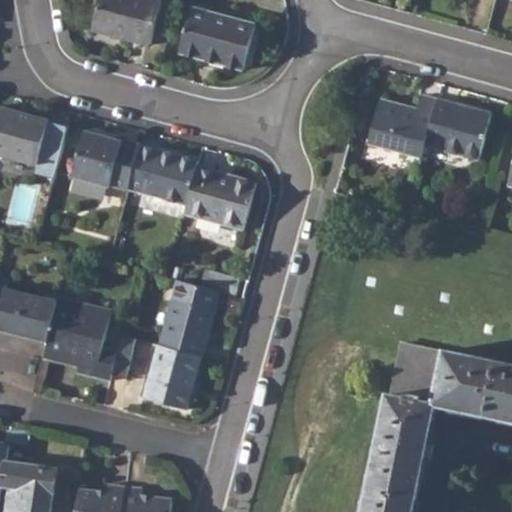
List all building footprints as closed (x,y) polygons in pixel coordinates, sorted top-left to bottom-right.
[(101,0),(94,30),(153,46),(164,2),(155,0),(101,0)] [(223,63),(241,68),(254,22),(195,5),(182,52),(204,58),(205,53),(225,58),(223,63)] [(369,143),(422,157),(425,146),(438,101),(420,96),(417,111),(380,101),(369,143)] [(425,146),(478,159),(491,115),(438,101),(425,146)] [(58,178),(73,127),(32,116),(2,109),(0,114),(0,155),(41,167),(39,173),(58,178)] [(114,187),(132,191),(144,148),(89,133),(76,179),(113,190),(114,187)] [(132,191),(191,208),(202,169),(203,164),(144,148),(132,191)] [(261,186),(202,169),(191,208),(189,216),(249,233),(261,186)] [(365,511),(414,511),(418,497),(420,497),(424,481),(421,480),(426,458),(428,459),(435,421),(437,421),(441,404),(451,406),(451,404),(484,411),(483,413),(501,417),(502,415),(511,416),(511,278),(357,243),(338,326),(406,340),(394,392),(392,392),(365,511)] [(242,278),(208,269),(204,285),(237,294),(242,278)] [(8,281),(0,279),(0,325),(5,333),(51,344),(61,302),(6,289),(8,281)] [(180,280),(163,346),(204,356),(220,291),(180,280)] [(114,375),(120,350),(105,347),(113,310),(62,298),(61,302),(51,344),(47,360),(82,368),(81,374),(113,381),(114,375)] [(120,350),(114,375),(130,379),(140,340),(123,335),(120,350)] [(146,399),(191,411),(205,357),(204,356),(163,346),(160,345),(146,399)] [(51,511),(58,469),(7,461),(9,446),(0,445),(0,511),(51,511)] [(123,511),(126,495),(127,486),(109,484),(108,495),(97,494),(97,491),(80,489),(76,511),(123,511)] [(156,500),(143,498),(144,489),(127,486),(126,495),(123,511),(172,511),(174,498),(156,496),(156,500)]
